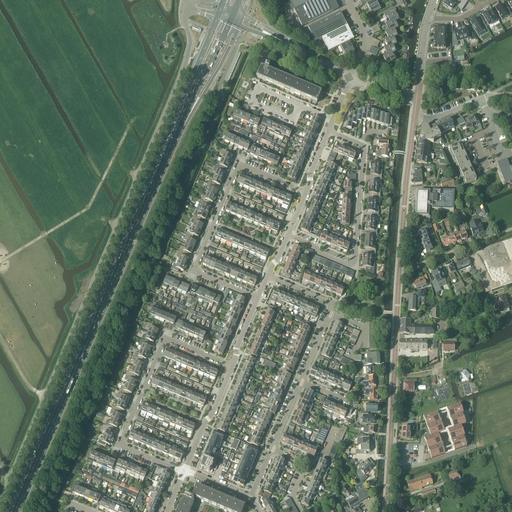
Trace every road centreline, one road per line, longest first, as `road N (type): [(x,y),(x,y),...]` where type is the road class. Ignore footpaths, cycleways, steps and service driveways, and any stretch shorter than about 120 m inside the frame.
road 1 (primary): [(217,17),(9,511)]
road 2 (primary): [(16,511),(230,22)]
road 3 (unclassified): [(0,503),(180,77),(191,40),(184,21)]
road 4 (residential): [(231,365),(163,342),(120,445),(182,471)]
road 5 (residential): [(305,191),(245,167),(235,171),(195,268),(256,298)]
road 6 (residential): [(388,470),(399,269)]
road 7 (track): [(0,263),(87,207),(128,128)]
road 8 (residential): [(286,235),(352,263),(360,145)]
road 9 (residential): [(399,269),(413,118)]
